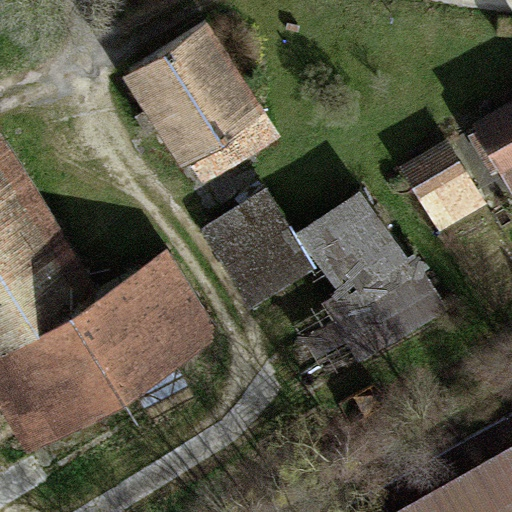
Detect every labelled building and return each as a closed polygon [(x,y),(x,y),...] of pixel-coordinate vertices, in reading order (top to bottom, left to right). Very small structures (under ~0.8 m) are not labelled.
[(196,33),(121,81),(184,178),(258,130),(196,33)] [(511,103),(473,127),(501,175),(511,168),(511,103)] [(437,147),(395,172),(412,200),(454,176),(437,147)] [(0,149),(0,368),(50,450),(213,351),(159,262),(94,302),(0,149)] [(255,197),(200,232),(298,385),(428,301),(362,198),(287,246),(255,197)] [(0,480),(50,450),(0,368),(0,480)] [(269,433),(193,481),(206,501),(282,454),(269,433)] [(511,511),(511,441),(391,511),(511,511)]
